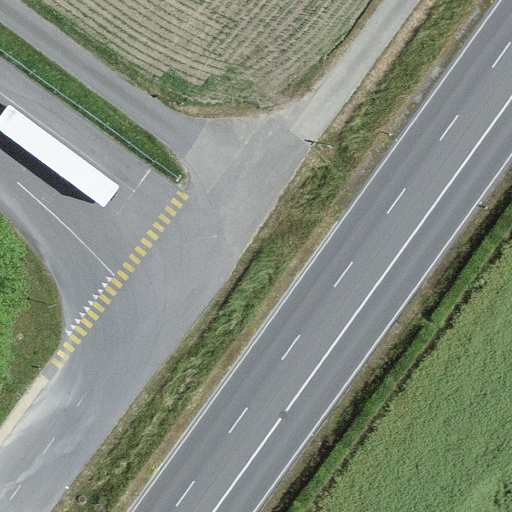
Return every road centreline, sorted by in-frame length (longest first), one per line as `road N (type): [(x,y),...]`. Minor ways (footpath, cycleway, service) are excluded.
road 1 (residential): [(1,511),(160,292),(248,187),(0,1)]
road 2 (primary): [(511,68),(192,511)]
road 3 (track): [(401,0),(248,187)]
